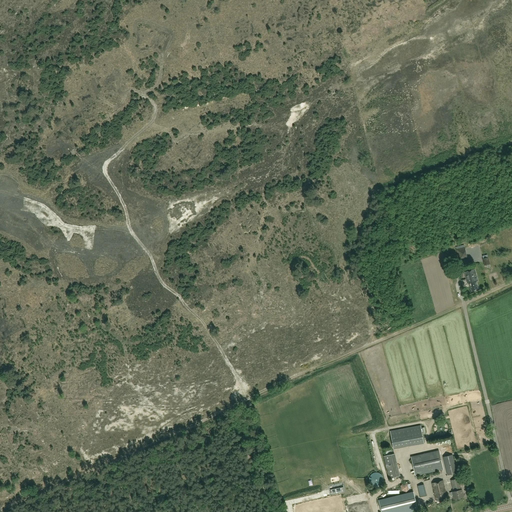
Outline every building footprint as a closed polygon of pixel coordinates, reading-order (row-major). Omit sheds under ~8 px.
[(459,261),(468,259),(464,245),(456,247),(459,261)] [(490,267),(490,264),(488,257),(482,259),(484,266),(486,265),(487,268),(490,267)] [(471,291),(478,290),(476,281),(478,281),(475,269),(464,272),(466,280),(468,279),(469,283),(471,291)] [(421,434),(393,438),(395,446),(408,444),(408,443),(422,441),(421,434)] [(416,476),(443,469),(439,450),(411,456),(416,476)] [(447,475),(457,473),(453,455),(443,457),(447,475)] [(369,477),(369,479),(369,482),(370,484),(372,486),(375,487),(377,487),(379,486),(381,485),(383,483),(384,480),(383,478),(383,476),(381,474),(379,473),(377,472),(374,472),(372,473),(370,475),(369,477)] [(461,490),(461,489),(459,478),(451,480),(453,491),(452,492),(450,492),(451,496),(453,495),(454,499),(463,497),(462,490),(461,490)] [(448,498),(444,480),(435,482),(439,500),(448,498)] [(418,511),(414,492),(413,492),(379,501),(381,511),(418,511)]
